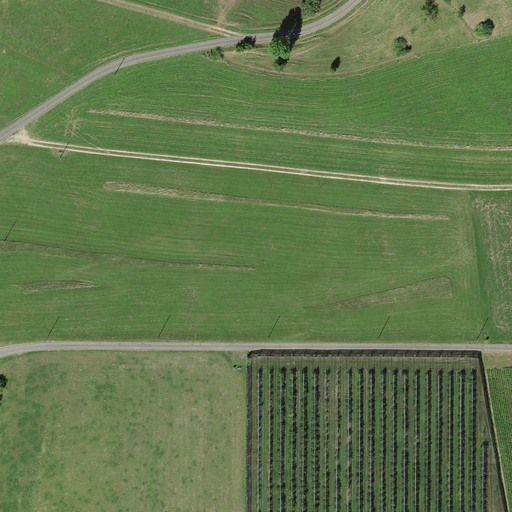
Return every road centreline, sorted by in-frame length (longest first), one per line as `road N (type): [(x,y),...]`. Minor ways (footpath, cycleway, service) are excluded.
road 1 (unclassified): [(511,348),(84,346),(0,353)]
road 2 (track): [(12,129),(36,143),(124,155),(511,188)]
road 3 (track): [(354,0),(308,28),(111,68),(0,136)]
road 4 (track): [(235,40),(113,0)]
